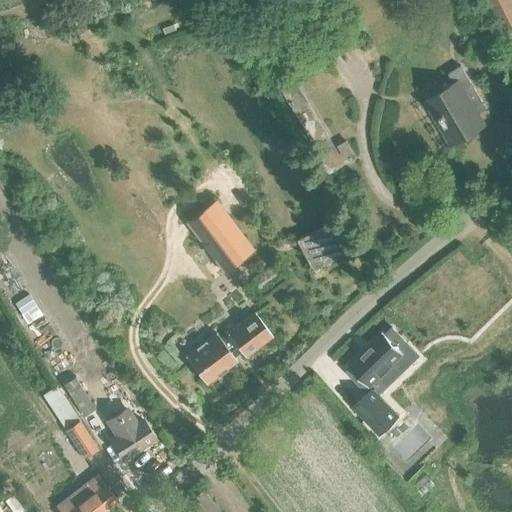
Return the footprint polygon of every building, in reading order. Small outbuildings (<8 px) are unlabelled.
[(511,0),(486,0),(505,35),(511,31),(511,0)] [(345,24),(320,40),(332,58),(356,42),(345,24)] [(448,73),(456,86),(432,101),(429,96),(429,97),(456,142),(457,142),(454,137),(478,123),(481,128),(482,127),(472,111),(483,104),(486,108),(487,108),(461,65),(448,73)] [(312,154),(324,176),(358,157),(346,136),(312,154)] [(247,253),(211,199),(181,219),(217,273),(247,253)] [(297,240),(310,262),(315,272),(347,253),(329,221),(297,240)] [(195,347),(195,348),(185,355),(206,384),(216,376),(217,376),(218,376),(217,375),(225,369),(226,370),(227,369),(226,368),(237,360),(233,356),(240,351),(245,357),(272,335),(255,312),(227,333),(227,334),(221,339),(216,332),(205,340),(204,341),(196,347),(196,346),(195,347)] [(352,366),(347,371),(356,382),(361,377),(372,388),(353,406),(379,433),(398,416),(376,393),(390,379),(382,371),(401,354),(398,351),(406,344),(392,328),(384,336),(382,333),(349,364),(352,366)] [(63,384),(83,416),(95,409),(74,376),(63,384)] [(55,387),(42,395),(65,430),(64,430),(82,457),(95,448),(78,421),(55,387)] [(111,440),(122,457),(153,437),(142,419),(135,424),(124,407),(123,408),(107,419),(118,435),(111,440)] [(55,506),(60,511),(100,511),(116,501),(96,474),(55,506)] [(192,511),(220,511),(201,489),(185,503),(192,511)]
